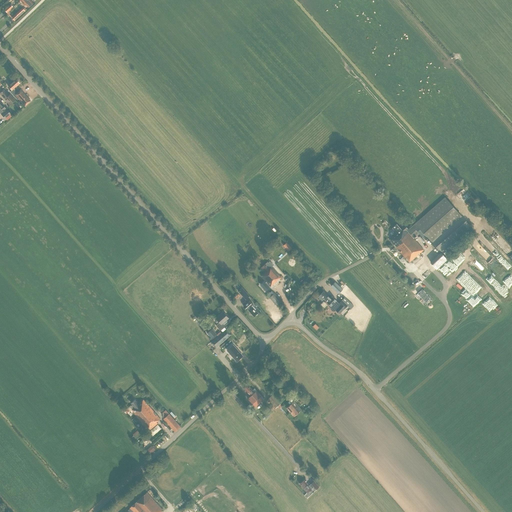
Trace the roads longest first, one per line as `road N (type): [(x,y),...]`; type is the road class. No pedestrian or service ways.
road 1 (unclassified): [(264,336),(0,45)]
road 2 (unclassified): [(483,511),(355,368),(291,322)]
road 3 (unclassified): [(95,511),(254,363),(264,336)]
